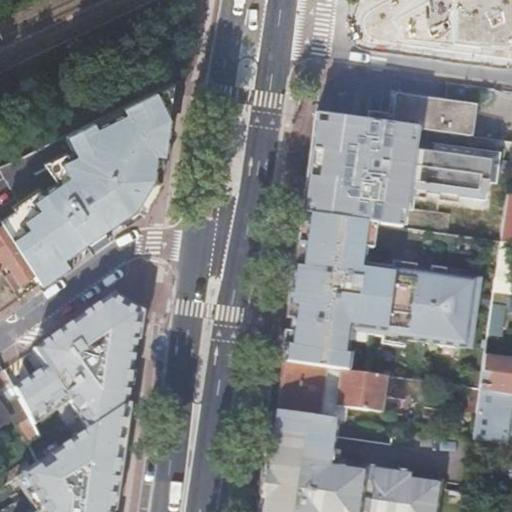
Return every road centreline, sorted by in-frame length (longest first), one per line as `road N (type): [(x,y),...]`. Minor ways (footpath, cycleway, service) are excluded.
road 1 (primary): [(222,233),(179,511)]
road 2 (residential): [(0,336),(162,235),(222,233)]
road 3 (primary): [(222,233),(252,168),(276,27)]
road 4 (primary): [(229,23),(213,165),(222,233)]
road 5 (residential): [(511,75),(377,59),(316,32)]
